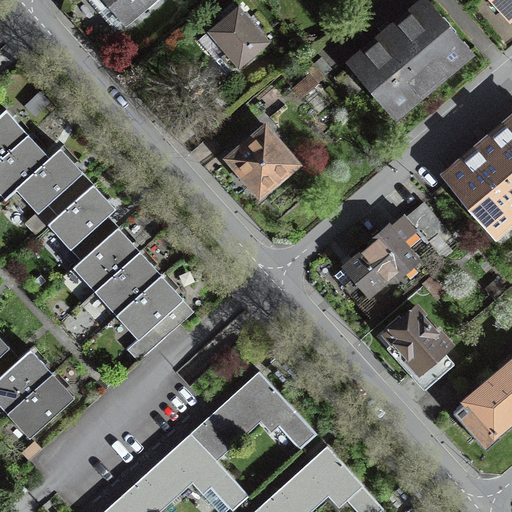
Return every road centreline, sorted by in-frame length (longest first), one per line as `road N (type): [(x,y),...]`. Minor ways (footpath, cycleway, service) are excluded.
road 1 (residential): [(21,0),(264,278)]
road 2 (residential): [(264,278),(511,77)]
road 3 (residential): [(264,278),(473,511)]
